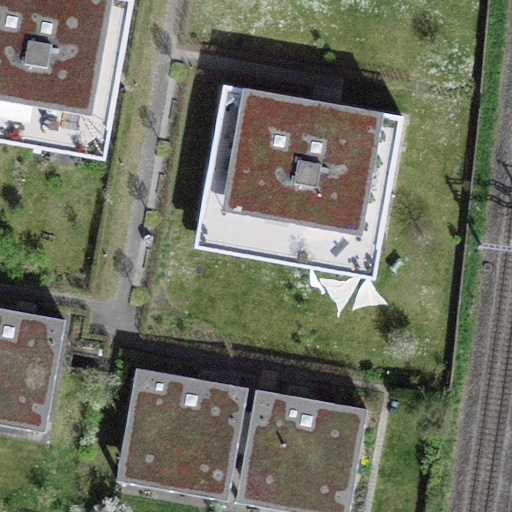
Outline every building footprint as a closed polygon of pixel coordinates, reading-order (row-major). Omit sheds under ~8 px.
[(0,0),(0,113),(27,118),(22,143),(45,147),(50,121),(109,132),(132,0),(0,0)] [(325,106),(225,88),(202,220),(298,237),(293,264),(314,267),(318,241),(378,251),(401,119),(325,106)] [(36,317),(0,310),(0,400),(34,407),(30,431),(44,433),(65,322),(36,317)] [(219,385),(137,370),(122,456),(220,474),(215,499),(228,501),(248,390),(219,385)] [(279,395),(258,391),(242,478),(338,496),(335,511),(349,511),(369,412),(279,395)]
